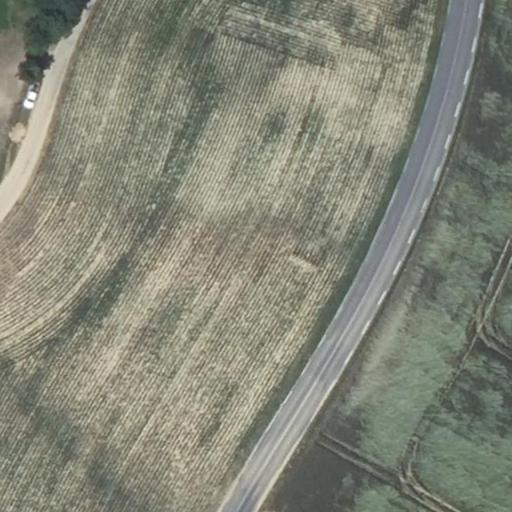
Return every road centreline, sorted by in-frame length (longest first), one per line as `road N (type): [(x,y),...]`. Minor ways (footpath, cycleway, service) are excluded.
road 1 (secondary): [(464,0),(448,96),(377,282),(236,511)]
road 2 (unclassified): [(0,204),(78,0)]
